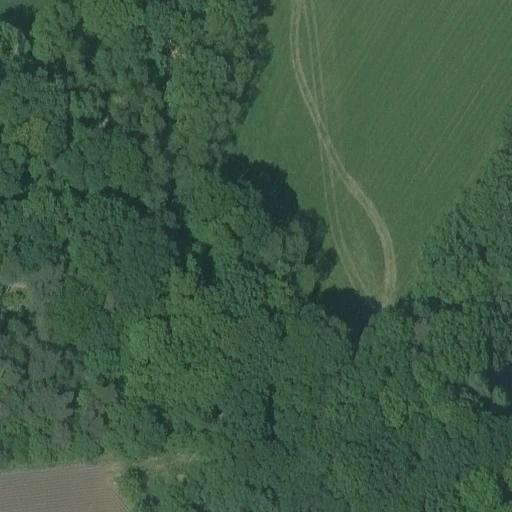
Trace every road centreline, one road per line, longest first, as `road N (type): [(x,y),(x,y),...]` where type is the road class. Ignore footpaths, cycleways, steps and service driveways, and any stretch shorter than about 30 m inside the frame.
road 1 (track): [(168,331),(259,335),(409,370)]
road 2 (track): [(0,254),(49,260),(105,281),(143,301),(168,331)]
